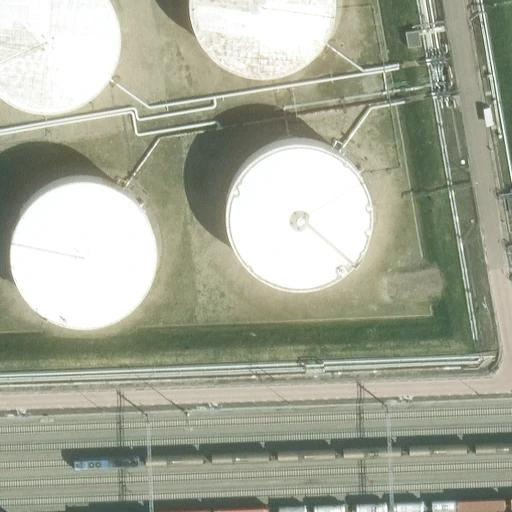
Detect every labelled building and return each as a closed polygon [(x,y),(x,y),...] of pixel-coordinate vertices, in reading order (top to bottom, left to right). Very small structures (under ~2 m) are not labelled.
[(117,40),(118,28),(117,16),(114,5),(111,0),(0,0),(0,83),(6,89),(17,94),(28,98),(40,100),(52,100),(63,98),(75,94),(85,89),(95,81),(103,73),(109,63),(114,52),(117,40)] [(332,6),(332,0),(188,0),(190,11),(194,23),(200,34),(208,43),(217,51),(228,58),(239,62),(251,65),(263,65),(276,64),(287,60),(298,55),(308,48),(317,39),(324,29),(329,17),(332,6)] [(406,34),(408,48),(420,47),(418,33),(406,34)] [(367,220),(368,208),(367,195),(364,183),(359,172),(353,162),(344,153),(334,145),(324,139),(312,135),(300,133),(287,133),(275,135),(264,139),(253,145),(243,153),(235,162),(228,172),(223,183),(220,195),(219,208),(220,220),(223,232),(228,243),(235,253),(243,262),(253,270),(264,276),(275,280),(287,282),(300,282),(312,280),(324,276),(334,270),(344,262),(353,253),(359,243),(364,232),(367,220)] [(152,255),(153,243),(152,232),(149,220),(144,209),(138,199),(130,190),(120,183),(110,177),(98,173),(86,171),(75,171),(63,173),(51,177),(41,183),(31,190),(23,199),(17,209),(12,220),(9,231),(8,243),(9,255),(12,267),(17,278),(23,288),(31,297),(41,304),(51,310),(63,314),(74,315),(86,315),(98,314),(110,310),(120,304),(130,297),(138,288),(144,278),(149,267),(152,255)]
